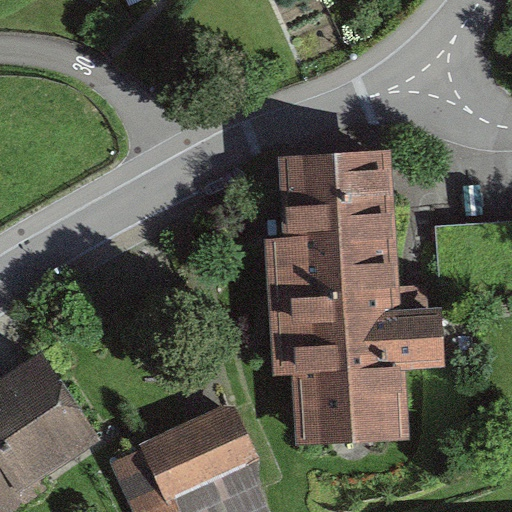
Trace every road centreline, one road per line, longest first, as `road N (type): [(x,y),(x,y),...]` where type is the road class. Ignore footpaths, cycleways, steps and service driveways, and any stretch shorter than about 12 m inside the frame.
road 1 (residential): [(433,84),(370,99),(181,175)]
road 2 (residential): [(181,175),(122,87),(60,56),(0,48)]
road 3 (residential): [(181,175),(0,281)]
